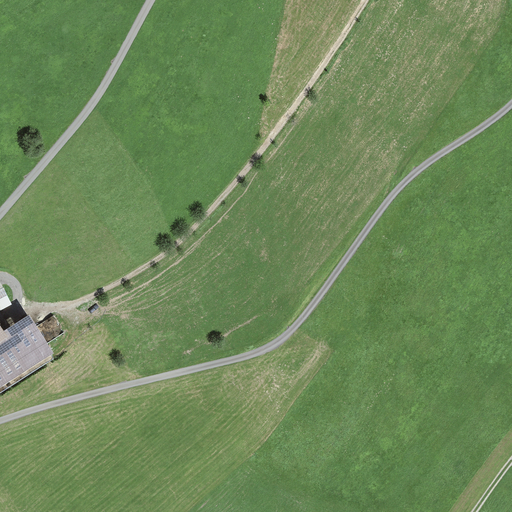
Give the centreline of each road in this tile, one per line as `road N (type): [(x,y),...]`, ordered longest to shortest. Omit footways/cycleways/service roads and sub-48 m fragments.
road 1 (track): [(511,103),(388,199),(280,340),(0,420)]
road 2 (track): [(0,276),(20,303),(59,307),(174,246),(310,87),(364,0)]
road 3 (track): [(0,214),(87,110),(150,0)]
